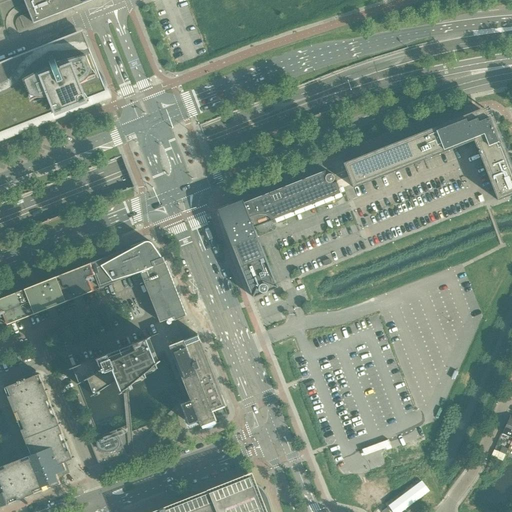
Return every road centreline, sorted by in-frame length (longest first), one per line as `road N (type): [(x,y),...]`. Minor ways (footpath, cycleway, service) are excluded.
road 1 (primary): [(511,35),(345,77),(0,213)]
road 2 (primary): [(0,230),(347,95),(511,60)]
road 3 (primary): [(511,21),(403,34),(157,117)]
road 4 (primary): [(187,190),(381,112),(511,72)]
road 5 (tertiary): [(282,427),(187,190)]
road 6 (residential): [(49,360),(152,320),(140,290),(37,329)]
road 7 (tertiary): [(168,198),(260,428)]
road 8 (primary): [(0,266),(168,198)]
road 9 (unclassified): [(104,504),(266,441)]
road 10 (unclassified): [(260,428),(99,492)]
road 11 (primary): [(139,124),(0,179)]
road 12 (residential): [(99,492),(49,360)]
road 13 (residential): [(444,511),(510,393)]
road 14 (unclassified): [(95,11),(139,124)]
road 15 (unclassified): [(157,117),(111,5)]
